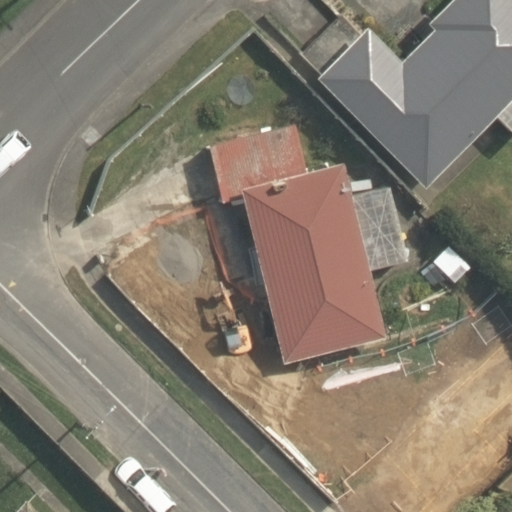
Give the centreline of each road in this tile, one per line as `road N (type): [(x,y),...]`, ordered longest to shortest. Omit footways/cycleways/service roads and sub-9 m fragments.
road 1 (residential): [(0,216),(254,511)]
road 2 (residential): [(147,0),(0,133)]
